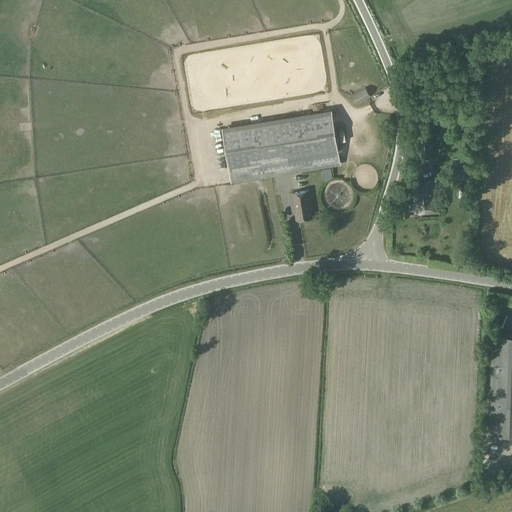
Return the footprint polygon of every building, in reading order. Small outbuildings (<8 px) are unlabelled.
[(371,97),(365,87),(351,95),(357,105),(371,97)] [(222,128),(229,168),(230,168),(232,180),(339,163),(337,151),(338,151),(332,111),(222,128)] [(434,133),(418,132),(416,157),(432,158),(434,133)] [(453,165),(452,171),(467,173),(468,161),(465,160),(462,160),(462,166),(453,165)] [(433,181),(412,182),(414,203),(408,204),(408,200),(399,200),(399,201),(397,201),(397,209),(400,208),(400,215),(399,215),(399,217),(401,217),(409,217),(408,211),(414,211),(415,212),(440,210),(439,196),(434,197),(433,181)] [(296,219),(312,217),(308,191),(290,194),(292,208),(294,208),(296,219)] [(511,337),(492,337),(489,433),(511,433),(511,337)]
